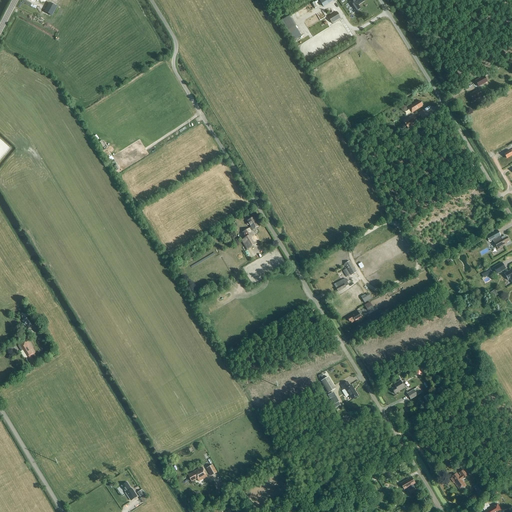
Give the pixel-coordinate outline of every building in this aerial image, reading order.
[(57,7),(50,4),(45,12),(52,16),(57,7)] [(34,13),(40,17),(42,12),(36,8),(34,13)] [(328,17),(332,24),(340,18),(337,12),(328,17)] [(281,20),(292,40),(300,35),(288,15),(281,20)] [(478,87),(488,82),(484,75),(474,81),(478,87)] [(478,90),(476,92),(470,95),(473,101),(481,96),(480,95),(482,93),(481,91),(479,92),(478,90)] [(422,106),(423,105),(420,101),(417,103),(416,102),(408,107),(411,113),(422,107),(422,106)] [(413,115),(403,121),(407,127),(417,121),(413,115)] [(253,230),(259,227),(253,217),(247,221),(253,230)] [(247,250),(259,243),(250,228),(242,233),(245,238),(242,240),(247,250)] [(498,250),(505,246),(504,245),(507,243),(509,241),(507,237),(506,238),(505,236),(501,238),(500,236),(501,236),(498,230),(486,237),(489,242),(495,239),(496,241),(494,242),(498,250)] [(356,272),(349,261),(345,264),(351,275),(356,272)] [(502,262),(492,268),(496,275),(506,269),(502,262)] [(338,291),(345,287),(345,286),(346,285),(348,284),(345,279),(343,280),(343,279),(341,280),(334,284),(336,288),(338,291)] [(362,298),(365,303),(372,299),(369,294),(362,298)] [(351,315),(352,315),(347,318),(349,322),(350,321),(351,323),(355,321),(356,322),(362,318),(357,311),(351,315)] [(28,329),(35,325),(28,312),(26,313),(25,312),(21,314),(24,319),(22,320),(28,329)] [(373,321),(364,327),(366,330),(376,324),(373,321)] [(22,345),(34,364),(36,363),(31,356),(36,353),(28,341),(22,345)] [(328,392),(335,388),(328,377),(321,381),(328,392)] [(395,394),(404,388),(400,380),(394,384),(395,386),(391,388),(395,394)] [(346,397),(349,395),(351,398),(357,395),(351,385),(350,386),(347,382),(341,386),(344,390),(342,391),(346,397)] [(410,400),(417,395),(414,390),(407,394),(410,400)] [(336,396),(330,398),(333,405),(339,402),(336,396)] [(404,458),(398,461),(402,467),(407,464),(404,458)] [(449,468),(455,464),(452,459),(446,463),(449,468)] [(211,476),(217,473),(213,465),(206,468),(211,476)] [(202,469),(203,469),(203,468),(202,468),(201,467),(187,475),(191,481),(197,478),(198,481),(207,477),(202,469)] [(466,486),(461,480),(467,476),(463,470),(459,473),(461,475),(459,477),(457,474),(456,475),(456,474),(452,476),(453,477),(451,478),(454,483),(460,490),(466,486)] [(411,478),(401,483),(404,489),(409,486),(410,489),(408,491),(410,494),(416,491),(414,487),(413,488),(411,485),(414,483),(411,478)] [(130,500),(136,496),(127,482),(122,486),(126,493),(125,493),(130,500)] [(477,485),(473,487),(480,497),(484,494),(477,485)] [(502,487),(495,491),(497,495),(504,491),(502,487)] [(477,498),(475,495),(468,500),(470,503),(477,498)] [(497,511),(499,510),(498,508),(499,507),(497,503),(487,510),(486,508),(489,506),(487,503),(481,506),(484,511),(485,511),(497,511)]
